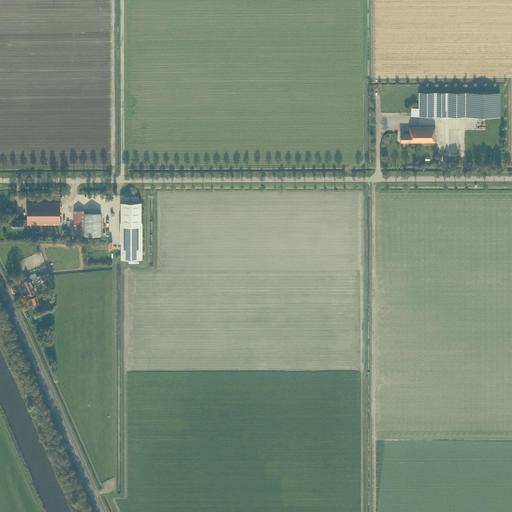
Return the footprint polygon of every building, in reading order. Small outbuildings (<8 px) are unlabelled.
[(500,92),(474,92),(419,91),(419,107),(411,107),(411,116),(500,116),(500,92)] [(401,133),(401,142),(436,142),(436,126),(410,127),(410,133),(401,133)] [(28,225),(60,224),(60,201),(28,202),(28,220),(24,220),(12,220),(12,227),(24,226),(24,224),(28,224),(28,225)] [(141,202),(121,202),(121,212),(121,258),(141,258),(141,212),(141,202)] [(84,209),(74,210),(74,235),(102,235),(101,213),(84,213),(84,209)] [(39,280),(42,279),(41,276),(40,274),(37,276),(30,279),(30,278),(29,278),(28,276),(23,278),(24,281),(23,281),(25,286),(39,280)] [(39,280),(25,286),(29,295),(31,294),(31,295),(35,294),(34,292),(36,292),(33,286),(40,283),(39,280)]
